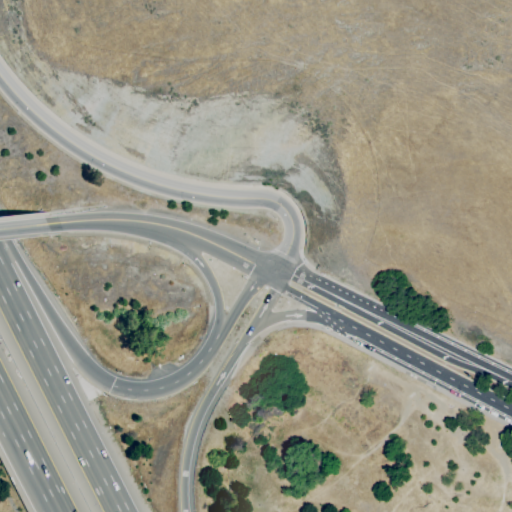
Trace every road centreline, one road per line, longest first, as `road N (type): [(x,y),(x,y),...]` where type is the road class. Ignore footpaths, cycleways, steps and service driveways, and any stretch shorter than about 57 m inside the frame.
road 1 (tertiary): [(0,73),(45,123),(126,172),(284,208),(293,232),(269,270)]
road 2 (motorway): [(118,511),(0,276)]
road 3 (motorway): [(184,511),(193,429),(255,322)]
road 4 (secondary): [(454,351),(294,273),(269,270)]
road 5 (secondary): [(340,319),(511,411)]
road 6 (motorway): [(111,385),(77,356),(17,259),(0,251)]
road 7 (motorway): [(223,324),(182,379),(142,392),(111,385)]
road 8 (motorway): [(160,225),(209,277),(223,324)]
